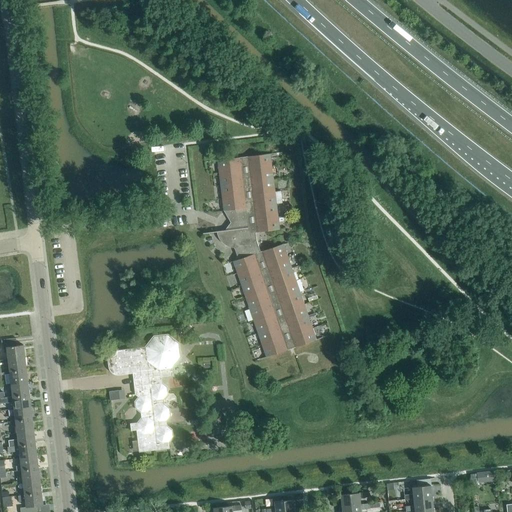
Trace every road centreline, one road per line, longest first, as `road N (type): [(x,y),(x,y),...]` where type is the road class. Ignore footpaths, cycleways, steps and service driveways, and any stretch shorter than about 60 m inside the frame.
road 1 (trunk): [(295,0),(511,179)]
road 2 (residential): [(68,511),(35,241)]
road 3 (residential): [(34,231),(3,0)]
road 4 (residential): [(34,231),(175,210),(167,148)]
road 5 (trunk): [(511,125),(355,0)]
